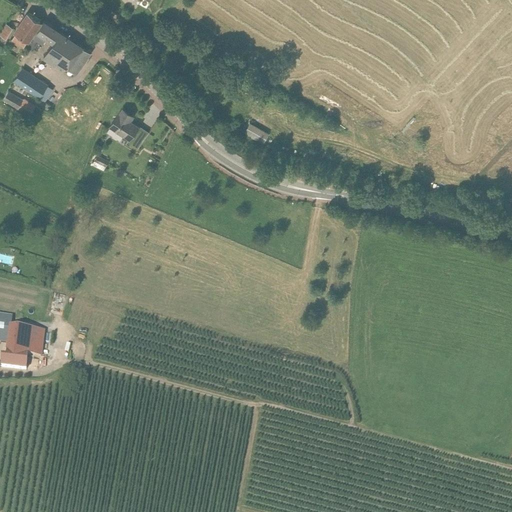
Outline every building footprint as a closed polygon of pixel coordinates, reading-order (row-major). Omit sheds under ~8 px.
[(22,47),(41,20),(29,13),(10,40),(22,47)] [(47,38),(51,41),(41,56),(50,62),(67,37),(44,21),(33,36),(44,43),(47,38)] [(0,35),(6,39),(13,27),(6,23),(0,34),(0,35)] [(76,73),(90,52),(67,37),(50,62),(54,65),(55,64),(63,70),(66,67),(76,73)] [(38,99),(48,84),(22,67),(12,82),(38,99)] [(19,109),(29,115),(35,105),(24,100),(8,91),(3,100),(19,109)] [(148,134),(138,127),(129,121),(133,115),(123,109),(113,122),(120,127),(117,131),(129,139),(125,145),(136,152),(148,134)] [(251,122),(244,132),(262,143),(269,133),(251,122)] [(104,159),(97,156),(94,161),(101,165),(104,159)] [(105,167),(101,165),(94,161),(93,165),(103,171),(105,167)] [(42,292),(0,282),(0,297),(39,307),(42,292)] [(0,343),(8,344),(11,326),(12,317),(0,315),(0,343)] [(11,328),(11,326),(8,344),(7,359),(2,358),(1,367),(17,369),(26,370),(27,355),(40,356),(41,356),(44,333),(41,332),(42,331),(25,330),(11,328)]
